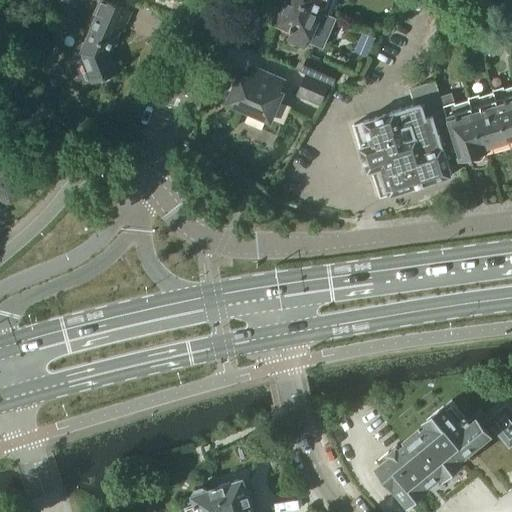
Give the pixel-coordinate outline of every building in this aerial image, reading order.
[(99,0),(92,17),(95,18),(79,54),(91,84),(115,74),(108,55),(119,29),(122,30),(130,13),(100,0),(99,0)] [(292,31),(290,37),(291,40),(302,45),(307,42),(315,23),(322,26),(328,14),(294,0),(284,0),(275,21),(291,28),(290,30),(292,31)] [(294,0),(328,14),(334,0),(294,0)] [(306,75),(328,85),(329,83),(333,85),(340,71),(307,56),(301,71),(307,74),(306,75)] [(229,102),(250,111),(245,122),(262,129),(266,118),(270,120),(281,94),(279,93),(285,80),(258,68),(252,81),(240,76),(237,83),(235,82),(230,94),(232,95),(229,102)] [(343,87),(349,76),(342,72),(336,83),(343,87)] [(297,95),(320,105),(328,85),(306,75),(297,95)] [(352,125),(368,171),(380,167),(390,196),(453,175),(448,161),(459,157),(443,107),(440,97),(435,82),(410,90),(415,105),(352,125)] [(511,87),(499,91),(498,89),(493,91),(493,93),(508,140),(511,138),(511,87)] [(468,101),(455,105),(451,93),(440,97),(443,107),(459,157),(467,155),(467,156),(469,159),(470,160),(472,161),(475,162),(476,162),(479,161),(480,160),(481,159),(483,157),(483,156),(484,153),(483,148),(468,101)] [(468,101),(483,148),(491,146),(492,151),(510,146),(508,140),(493,93),(476,99),(475,97),(467,99),(468,101)] [(415,434),(443,472),(442,473),(444,476),(463,460),(460,458),(492,432),(490,429),(493,427),(510,447),(511,444),(511,409),(507,404),(489,419),(481,409),(469,420),(465,415),(464,416),(452,401),(445,407),(444,406),(426,421),(428,423),(415,434)] [(378,467),(394,485),(408,503),(426,488),(425,487),(442,473),(443,472),(415,434),(399,448),(397,445),(388,453),(391,456),(378,467)] [(240,479),(217,487),(224,511),(262,511),(259,502),(252,504),(245,483),(244,481),(240,479)] [(224,511),(217,487),(208,490),(203,487),(195,490),(193,495),(192,495),(192,497),(195,505),(186,508),(186,511),(224,511)]
